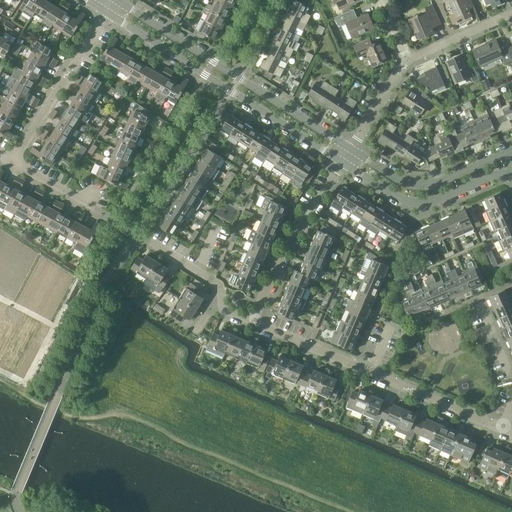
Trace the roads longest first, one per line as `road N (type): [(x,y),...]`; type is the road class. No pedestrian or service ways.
road 1 (tertiary): [(349,149),(115,0)]
road 2 (tertiary): [(106,14),(340,163)]
road 3 (residential): [(503,426),(254,322)]
road 4 (tertiary): [(340,163),(411,202),(511,168)]
road 5 (residential): [(254,322),(278,265),(340,163)]
road 6 (residential): [(12,163),(106,14)]
road 7 (tertiary): [(508,152),(423,184),(395,178),(349,149)]
road 8 (residential): [(254,322),(225,309),(216,284),(148,240)]
